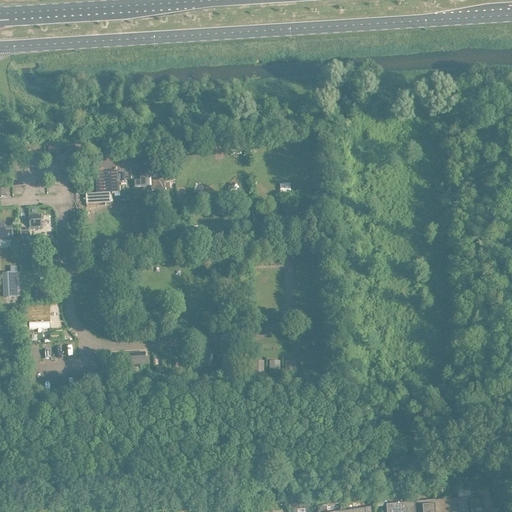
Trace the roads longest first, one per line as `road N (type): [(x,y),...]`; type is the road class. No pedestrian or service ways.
road 1 (secondary): [(0,45),(511,12)]
road 2 (secondary): [(200,0),(0,11)]
